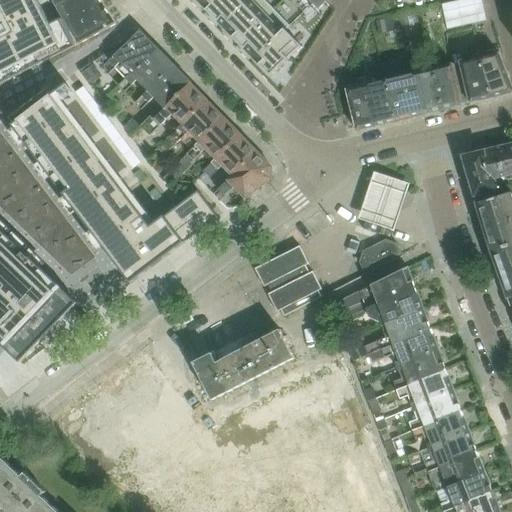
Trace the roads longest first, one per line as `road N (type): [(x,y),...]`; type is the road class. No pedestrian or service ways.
road 1 (residential): [(0,430),(319,178)]
road 2 (residential): [(511,394),(454,251),(424,136)]
road 3 (residential): [(319,178),(150,0)]
